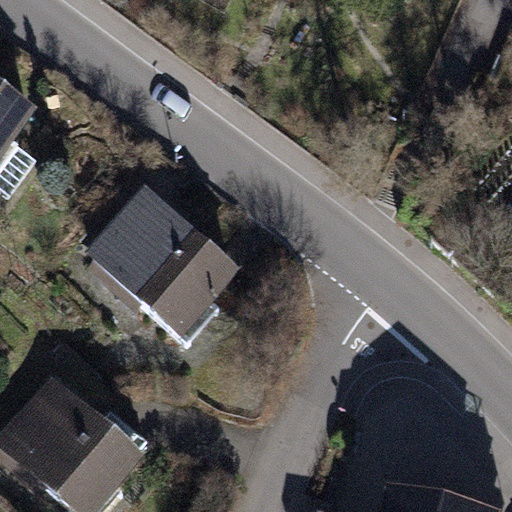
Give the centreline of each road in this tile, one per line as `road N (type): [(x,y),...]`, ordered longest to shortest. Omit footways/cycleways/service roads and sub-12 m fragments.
road 1 (residential): [(368,275),(6,0)]
road 2 (residential): [(368,275),(265,511)]
road 3 (residential): [(511,417),(368,275)]
